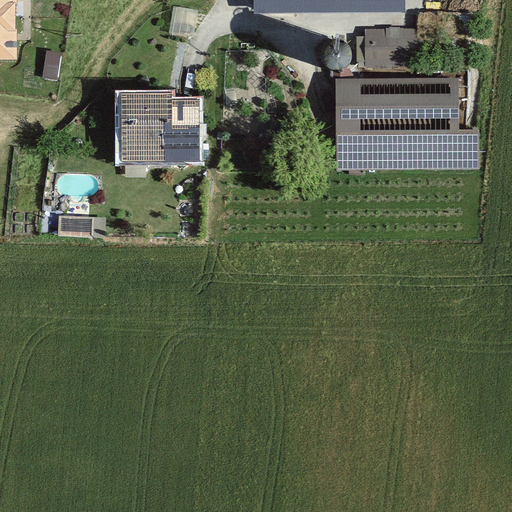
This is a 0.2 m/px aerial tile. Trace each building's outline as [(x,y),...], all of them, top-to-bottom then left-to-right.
[(0,0),(0,22),(19,22),(19,0),(0,0)] [(256,0),(257,19),(409,18),(408,0),(256,0)] [(364,32),(364,72),(421,72),(421,69),(485,69),(486,18),(418,18),(418,32),(364,32)] [(0,65),(19,66),(19,22),(0,22),(0,65)] [(356,72),(359,65),(359,58),(357,52),(352,47),(346,44),(338,43),(332,46),(327,51),(324,57),(324,64),(326,71),(331,76),(338,79),(345,79),(351,77),(356,72)] [(481,127),(462,127),(461,82),(337,84),(338,128),(336,128),(337,173),(481,171),(481,127)] [(176,159),(203,159),(202,103),(175,104),(175,96),(127,96),(128,164),(176,163),(176,159)] [(106,245),(107,221),(62,219),(62,243),(106,245)]
